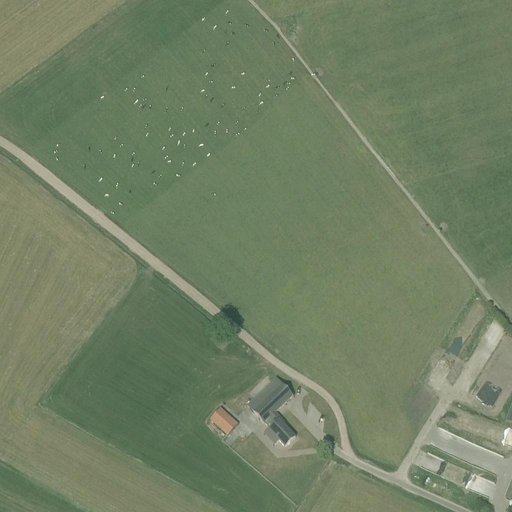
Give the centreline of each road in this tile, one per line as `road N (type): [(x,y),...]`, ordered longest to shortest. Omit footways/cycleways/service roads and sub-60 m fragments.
road 1 (track): [(318,391),(0,143)]
road 2 (unclassified): [(461,511),(345,457),(339,419),(318,391)]
